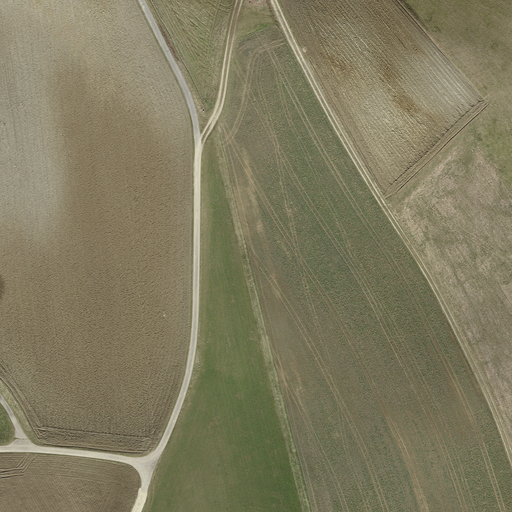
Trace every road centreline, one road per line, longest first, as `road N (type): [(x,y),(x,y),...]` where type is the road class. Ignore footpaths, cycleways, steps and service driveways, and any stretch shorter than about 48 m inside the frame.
road 1 (track): [(275,0),(487,382),(511,456)]
road 2 (track): [(154,464),(193,355),(199,142)]
road 3 (track): [(0,449),(154,464)]
road 4 (track): [(199,142),(187,91),(141,0)]
road 5 (track): [(199,142),(217,117),(241,0)]
